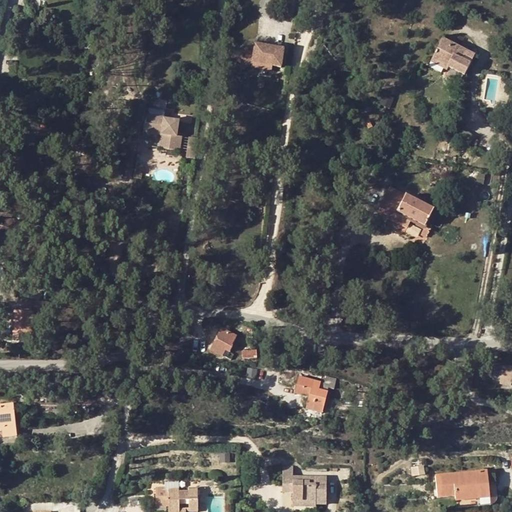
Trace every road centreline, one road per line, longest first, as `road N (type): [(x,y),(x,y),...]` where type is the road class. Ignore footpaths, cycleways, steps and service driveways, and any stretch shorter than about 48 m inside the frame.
road 1 (unclassified): [(511,344),(334,334),(216,310),(161,314),(126,347)]
road 2 (unclassified): [(126,347),(129,404),(98,511)]
road 3 (unclassified): [(126,347),(95,361),(0,365)]
